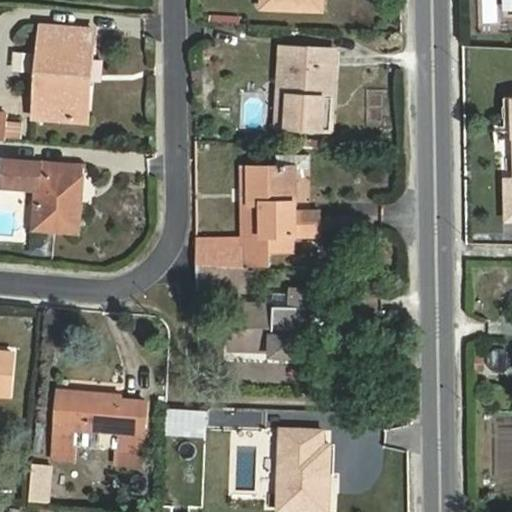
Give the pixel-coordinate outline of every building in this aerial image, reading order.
[(89,120),(93,81),(76,80),(81,26),(44,22),(36,117),(89,120)] [(76,80),(93,81),(97,27),(81,26),(76,80)] [(281,45),(279,76),(292,77),(288,127),(336,129),(340,49),(281,45)] [(292,77),(279,76),(277,127),(288,127),(292,77)] [(0,137),(9,138),(11,122),(0,121),(0,137)] [(280,164),(298,163),(311,162),(312,146),(280,144),(280,164)] [(80,235),(84,177),(49,174),(50,164),(6,161),(4,186),(35,191),(31,229),(80,235)] [(250,164),(252,238),(295,235),(324,235),(324,206),(299,208),(298,163),(280,164),(250,164)] [(49,174),(84,177),(85,167),(50,164),(49,174)] [(252,253),(245,252),(244,263),(273,265),(275,249),(296,249),(295,235),(252,238),(252,253)] [(245,243),(199,245),(199,260),(244,263),(245,252),(245,243)] [(199,260),(200,283),(242,287),(244,263),(199,260)] [(333,306),(334,286),(291,283),(289,303),(230,298),(226,349),(304,354),(305,327),(316,328),(318,304),(333,306)] [(0,390),(13,392),(16,349),(0,347),(0,390)] [(124,390),(63,383),(56,456),(76,458),(80,426),(120,430),(117,463),(143,465),(149,397),(124,395),(124,390)] [(209,408),(171,407),(170,434),(207,436),(209,408)] [(301,511),(333,511),(334,482),(321,482),(323,440),(323,426),(284,425),(282,511),(301,511)] [(321,482),(334,482),(335,440),(323,440),(321,482)]
